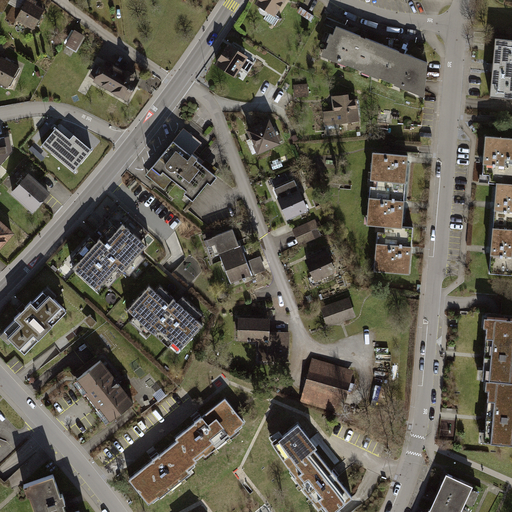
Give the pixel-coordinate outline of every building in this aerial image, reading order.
[(0,0),(0,11),(3,13),(10,0),(9,0),(0,0)] [(16,20),(34,29),(45,8),(36,3),(38,1),(36,0),(25,0),(21,10),(13,5),(6,18),(14,23),(16,20)] [(283,0),(258,0),(257,3),(262,6),(259,10),(267,15),(270,11),(274,14),(283,0)] [(329,42),(325,51),(334,55),(332,59),(371,74),(383,44),(363,36),(336,26),(333,34),(330,33),(327,42),(329,42)] [(66,43),(76,49),(85,34),(75,28),(66,43)] [(511,39),(496,38),(493,68),(490,96),(511,98),(511,39)] [(402,52),(383,44),(371,74),(409,89),(411,86),(419,89),(423,80),(426,80),(428,62),(402,52)] [(229,46),(217,63),(234,75),(239,67),(247,72),(253,63),(245,58),(246,57),(229,46)] [(0,82),(8,87),(20,65),(1,55),(0,57),(0,82)] [(94,81),(127,101),(140,79),(136,76),(135,73),(129,69),(125,70),(107,59),(102,67),(95,79),(94,81)] [(95,79),(102,67),(97,64),(90,76),(95,79)] [(336,102),(334,102),(335,111),(325,112),(326,125),(358,120),(356,100),(348,100),(348,95),(336,96),(336,102)] [(269,121),(249,130),(258,152),(278,143),(269,121)] [(71,140),(57,128),(43,145),(75,172),(93,150),(75,135),(71,140)] [(202,143),(184,128),(146,175),(164,190),(173,179),(195,197),(214,174),(192,155),(202,143)] [(497,183),(496,190),(511,191),(511,138),(486,136),(484,159),(482,182),(497,183)] [(5,137),(0,137),(0,164),(8,156),(5,137)] [(33,146),(29,150),(42,162),(46,158),(33,146)] [(371,179),(406,182),(408,160),(408,155),(373,152),(371,179)] [(29,173),(11,193),(33,212),(51,193),(29,173)] [(406,182),(371,179),(367,224),(378,225),(402,227),(402,226),(404,204),(406,182)] [(294,180),(275,189),(288,217),(307,209),(294,180)] [(511,191),(496,190),(495,206),(493,228),(511,229),(511,191)] [(96,242),(90,237),(73,256),(78,261),(72,267),(92,285),(98,277),(109,286),(131,262),(137,267),(146,257),(135,247),(149,232),(119,205),(106,220),(109,223),(104,228),(101,225),(95,232),(100,237),(96,242)] [(0,246),(12,233),(0,222),(0,246)] [(294,230),(297,237),(311,231),(308,223),(294,230)] [(402,226),(402,227),(378,225),(374,270),(409,273),(411,250),(413,227),(402,226)] [(511,229),(493,228),(491,249),(489,273),(511,274),(511,229)] [(233,229),(204,240),(207,247),(215,244),(230,283),(252,275),(243,252),(242,252),(233,229)] [(297,237),(300,245),(315,239),(311,231),(297,237)] [(326,251),(306,260),(315,279),(335,271),(326,251)] [(139,310),(129,321),(147,337),(152,332),(169,347),(171,345),(178,352),(203,324),(198,319),(202,314),(183,296),(178,301),(160,284),(155,290),(149,284),(131,304),(139,310)] [(15,319),(0,334),(8,343),(12,340),(21,349),(27,344),(31,347),(61,317),(57,314),(63,308),(53,298),(57,295),(48,286),(32,301),(31,300),(14,318),(15,319)] [(349,298),(322,308),(328,325),(355,315),(349,298)] [(492,379),(511,380),(511,318),(490,316),(489,327),(487,327),(484,356),(483,368),(486,368),(485,378),(492,379)] [(269,320),(240,319),(239,338),(268,339),(267,360),(288,360),(289,333),(268,332),(269,320)] [(355,367),(314,355),(301,400),(342,412),(355,367)] [(101,360),(77,378),(109,420),(133,402),(101,360)] [(198,395),(216,373),(207,365),(203,370),(197,365),(183,383),(198,395)] [(511,380),(492,379),(491,389),(489,389),(486,418),(485,432),(487,432),(486,441),(511,443),(511,380)] [(178,440),(179,439),(194,458),(209,446),(210,448),(244,422),(225,398),(202,417),(201,416),(195,421),(195,422),(176,437),(178,440)] [(153,460),(130,479),(148,502),(158,495),(156,492),(163,487),(165,489),(182,475),(180,473),(196,461),(194,458),(179,439),(178,440),(159,455),(159,454),(152,459),(153,460)] [(313,447),(289,466),(296,475),(299,473),(305,480),(302,482),(316,499),(318,498),(329,511),(331,511),(352,496),(337,477),(338,476),(335,473),(332,470),(331,470),(313,447)] [(460,511),(473,485),(447,473),(441,485),(444,486),(433,510),(429,509),(427,511),(460,511)] [(66,511),(63,502),(65,501),(63,494),(61,494),(54,474),(29,483),(32,492),(29,493),(35,511),(66,511)]
